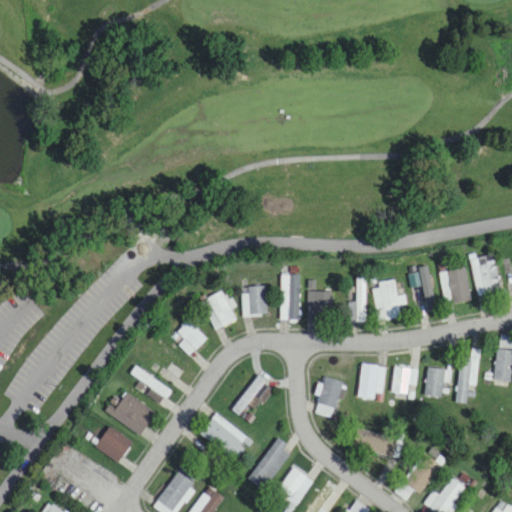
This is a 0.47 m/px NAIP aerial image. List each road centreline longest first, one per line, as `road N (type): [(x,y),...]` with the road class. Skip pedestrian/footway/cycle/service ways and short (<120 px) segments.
road 1 (residential): [(115,511),(230,349),(511,313)]
road 2 (residential): [(120,504),(130,511),(333,456),(301,418),(295,339)]
